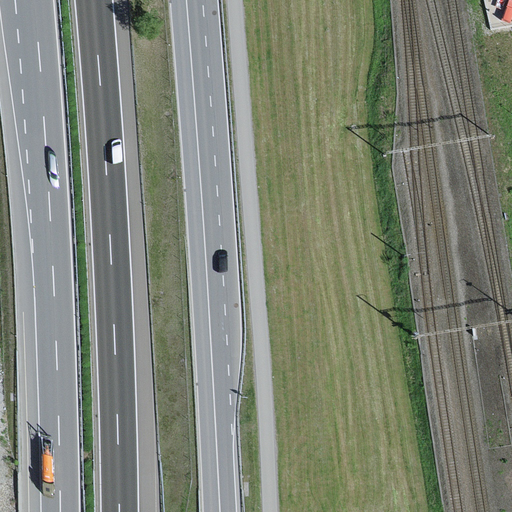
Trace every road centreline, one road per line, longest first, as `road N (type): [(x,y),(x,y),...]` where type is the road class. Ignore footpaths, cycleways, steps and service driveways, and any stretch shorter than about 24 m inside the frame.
road 1 (unclassified): [(220,511),(186,0)]
road 2 (motorway): [(35,0),(54,225),(61,511)]
road 3 (motorway): [(119,511),(93,0)]
